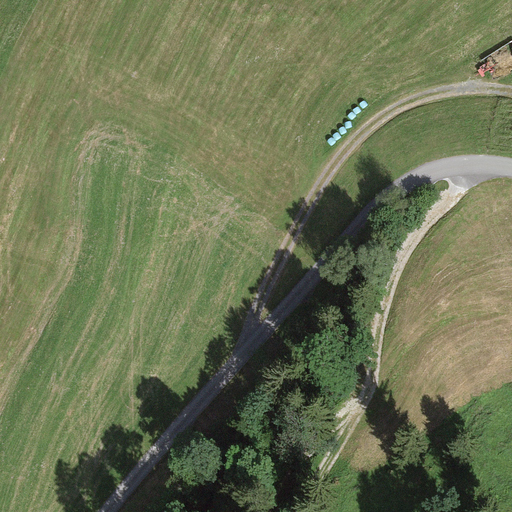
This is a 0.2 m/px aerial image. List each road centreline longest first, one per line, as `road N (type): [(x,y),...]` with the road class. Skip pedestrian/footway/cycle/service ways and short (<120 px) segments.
road 1 (track): [(109,511),(397,188),(446,166),(511,167)]
road 2 (track): [(511,90),(422,96),(364,131),(314,195),(273,271),(244,356)]
road 3 (track): [(479,163),(394,271),(365,395),(302,511)]
